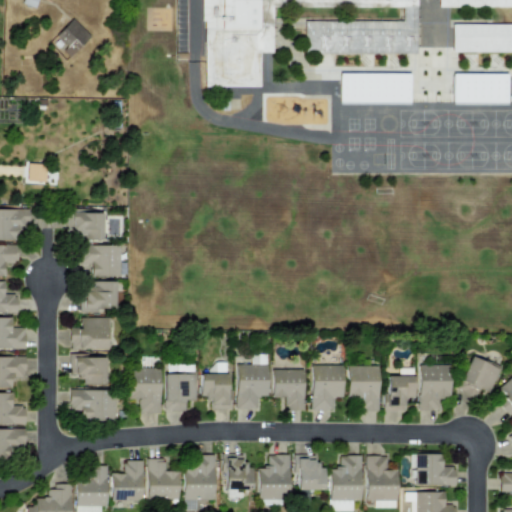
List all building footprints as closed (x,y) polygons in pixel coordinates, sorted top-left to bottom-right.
[(511,0),(201,0),(202,87),(258,86),(258,52),(271,52),(271,7),(400,6),(400,21),(303,21),(304,54),(415,54),(414,0),(436,0),(437,7),(511,6),(511,0)] [(60,50),(68,57),(88,37),(71,19),(54,34),(65,46),(60,50)] [(450,52),(511,52),(511,25),(451,24),(450,52)] [(408,73),(337,74),(338,103),(408,102),(408,73)] [(505,103),(506,74),(451,74),(451,103),(505,103)] [(44,163),(25,162),(24,181),(43,182),(44,163)] [(0,239),(16,240),(16,227),(27,227),(27,208),(0,208),(0,239)] [(99,239),(100,213),(90,213),(90,208),(70,208),(69,238),(99,239)] [(0,276),(3,276),(2,263),(15,263),(14,244),(0,244),(0,276)] [(89,277),(117,276),(117,244),(77,245),(77,264),(89,263),(89,277)] [(0,312),(15,313),(15,294),(2,294),(3,281),(0,281),(0,312)] [(112,282),(81,283),(82,309),(113,309),(112,282)] [(0,349),(23,349),(22,327),(9,327),(9,317),(0,317),(0,349)] [(106,349),(105,317),(76,318),(76,349),(106,349)] [(233,364),(234,409),(254,408),(254,396),(265,396),(264,354),(248,354),(249,364),(233,364)] [(0,387),(11,388),(11,377),(22,378),(23,357),(0,356),(0,387)] [(454,389),(472,397),(476,389),(486,393),(497,368),(468,356),(454,389)] [(102,385),(103,358),(68,357),(68,377),(81,377),(81,384),(102,385)] [(197,374),(198,396),(206,396),(206,409),(225,408),(224,362),(205,363),(205,374),(197,374)] [(191,372),(191,364),(164,364),(164,373),(191,372)] [(415,409),(437,410),(438,396),(447,396),(447,365),(416,364),(415,409)] [(340,365),(309,365),(308,410),(329,410),(329,397),(339,397),(340,365)] [(375,365),(344,366),(345,397),(357,397),(357,411),(376,410),(375,365)] [(158,368),(127,368),(126,399),(136,399),(136,412),(157,413),(158,368)] [(270,398),(283,398),(283,410),(301,410),(300,369),(269,369),(270,398)] [(161,373),(161,411),(183,411),(183,400),(193,400),(193,373),(161,373)] [(511,373),(496,388),(504,397),(496,404),(509,418),(511,415),(511,373)] [(10,393),(0,392),(0,423),(22,424),(23,409),(10,409),(10,393)] [(23,429),(0,428),(0,456),(11,456),(12,444),(23,444),(23,429)] [(453,485),(452,466),(439,466),(439,453),(409,454),(409,486),(453,485)] [(221,489),(249,489),(250,467),(242,467),(242,454),(222,454),(221,489)] [(256,498),(287,497),(286,454),(265,455),(265,467),(255,467),(256,498)] [(211,455),(194,455),(195,467),(180,467),(180,500),(212,500),(211,455)] [(359,455),(337,455),(337,469),(327,469),(327,499),(358,500),(359,455)] [(394,500),(394,469),(383,469),(383,456),(363,455),(363,500),(394,500)] [(175,471),(161,472),(161,459),(144,459),(145,499),(176,498),(175,471)] [(497,491),(511,491),(511,459),(510,460),(510,472),(498,472),(497,491)] [(109,473),(108,501),(139,502),(140,460),(121,460),(121,473),(109,473)] [(97,511),(98,506),(103,506),(104,465),(91,465),(91,478),(73,478),(72,511),(97,511)] [(23,511),(68,511),(68,486),(45,486),(45,497),(32,497),(32,506),(24,506),(23,511)] [(408,502),(407,511),(452,511),(453,504),(442,504),(442,492),(401,492),(401,502),(408,502)] [(497,511),(511,511),(511,496),(510,496),(510,509),(498,510),(497,511)] [(350,500),(326,500),(326,511),(350,511),(350,500)]
